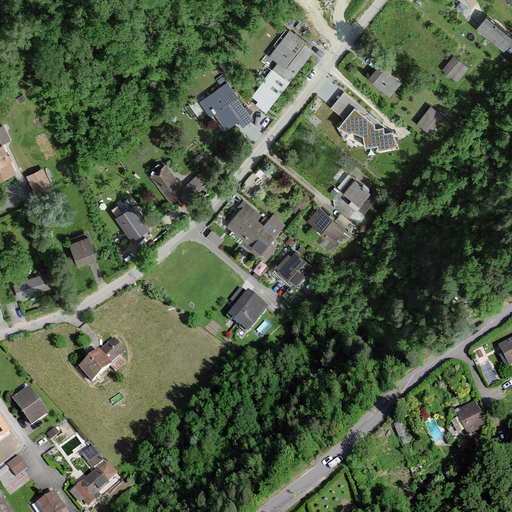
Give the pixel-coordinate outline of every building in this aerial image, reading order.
[(511,40),(487,20),(478,30),(504,50),(511,40)] [(252,97),(266,108),(317,45),(293,26),(269,56),(279,63),(252,97)] [(444,70),(457,81),(467,69),(453,58),(444,70)] [(370,79),(389,96),(399,84),(380,68),(370,79)] [(242,127),(253,119),(227,83),(201,102),(210,114),(214,111),(227,128),(237,120),(242,127)] [(392,129),(343,90),(330,106),(344,116),(338,124),(363,132),(365,143),(379,141),(380,146),(397,141),(392,129)] [(443,116),(431,107),(418,124),(430,133),(443,116)] [(3,142),(0,142),(0,177),(17,169),(3,142)] [(152,175),(171,199),(184,189),(165,165),(152,175)] [(51,186),(41,166),(25,173),(35,193),(51,186)] [(188,180),(197,191),(208,182),(198,171),(188,180)] [(342,192),(357,204),(368,189),(353,177),(342,192)] [(227,225),(260,252),(275,234),(257,219),(261,214),(246,202),(227,225)] [(359,223),(366,215),(351,202),(344,210),(359,223)] [(308,221),(330,241),(342,227),(320,207),(308,221)] [(133,209),(118,219),(133,240),(148,230),(133,209)] [(87,234),(69,242),(78,263),(96,255),(87,234)] [(293,248),(272,272),(289,287),(310,264),(293,248)] [(48,271),(13,284),(18,297),(53,284),(48,271)] [(228,319),(243,332),(264,309),(249,295),(228,319)] [(112,338),(79,369),(90,381),(123,350),(112,338)] [(511,340),(497,348),(507,365),(511,362),(511,340)] [(121,352),(113,362),(119,367),(128,358),(121,352)] [(29,387),(13,398),(31,425),(49,413),(29,387)] [(474,403),(455,413),(467,436),(486,426),(474,403)] [(0,439),(10,433),(0,417),(0,439)] [(92,468),(103,459),(93,446),(81,454),(92,468)] [(27,467),(18,455),(6,465),(16,476),(27,467)] [(108,463),(100,470),(110,480),(117,473),(108,463)] [(98,467),(70,492),(80,503),(83,500),(89,507),(106,491),(103,488),(111,481),(110,480),(100,470),(98,467)] [(67,511),(52,491),(35,503),(41,511),(67,511)]
